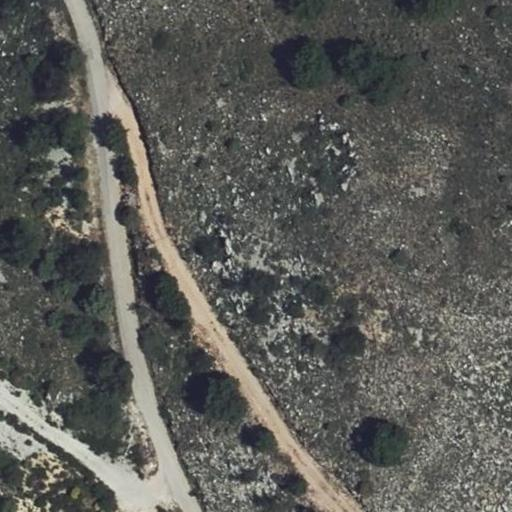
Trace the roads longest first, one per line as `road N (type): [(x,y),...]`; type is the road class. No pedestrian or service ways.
road 1 (unclassified): [(73,0),(103,93),(121,310),(154,433),(189,511)]
road 2 (track): [(344,511),(206,317),(151,207),(120,104),(103,93)]
road 3 (track): [(171,472),(118,483),(0,386)]
